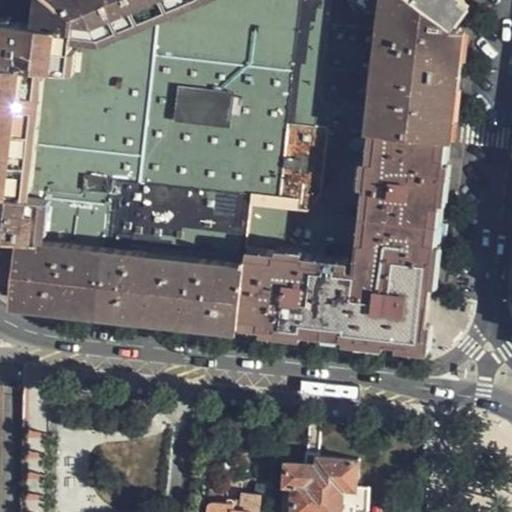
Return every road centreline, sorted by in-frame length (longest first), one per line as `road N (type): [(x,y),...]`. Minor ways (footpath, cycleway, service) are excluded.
road 1 (secondary): [(0,319),(54,339),(391,374)]
road 2 (secondary): [(493,304),(511,117)]
road 3 (secondary): [(391,374),(463,357),(482,336),(493,304)]
road 4 (secondary): [(391,374),(511,405)]
